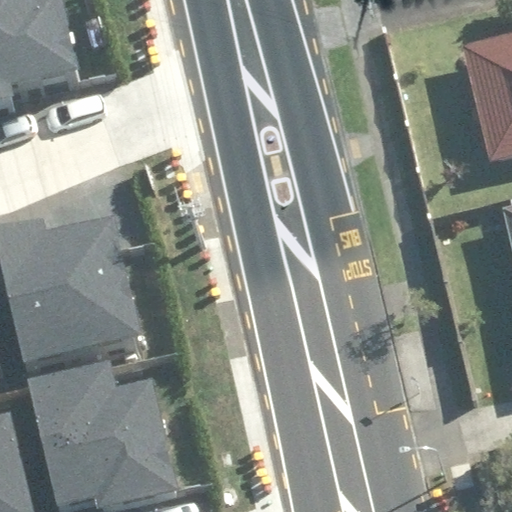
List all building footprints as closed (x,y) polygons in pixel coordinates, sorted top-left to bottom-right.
[(0,0),(0,114),(20,110),(18,102),(86,87),(67,0),(60,0),(54,1),(54,0),(0,0)] [(511,51),(464,61),(486,173),(511,167),(511,51)] [(511,226),(498,230),(511,281),(511,226)] [(45,236),(0,247),(0,257),(31,380),(149,350),(120,234),(49,251),(45,236)] [(0,384),(12,381),(0,333),(0,384)] [(105,511),(154,511),(187,504),(160,392),(120,401),(113,374),(30,393),(58,511),(99,511),(106,511),(105,511)] [(0,511),(38,511),(17,426),(0,430),(0,511)]
